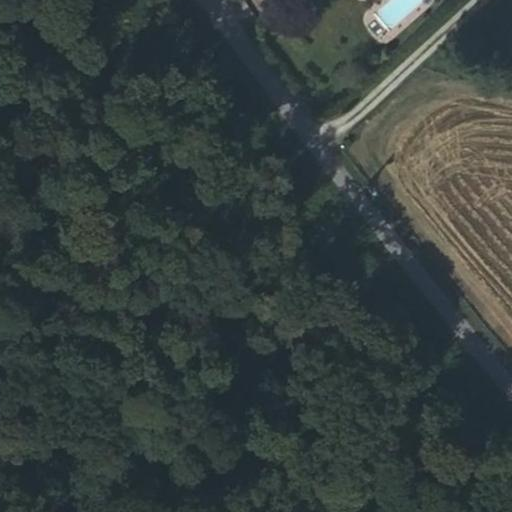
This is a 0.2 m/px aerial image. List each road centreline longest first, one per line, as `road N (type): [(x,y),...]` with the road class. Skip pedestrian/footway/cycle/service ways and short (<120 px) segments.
road 1 (residential): [(301,133),(452,330),(511,389)]
road 2 (residential): [(301,133),(453,0)]
road 3 (residential): [(205,0),(301,133)]
